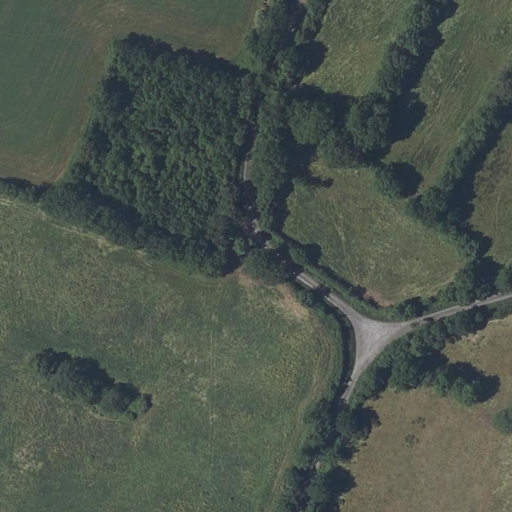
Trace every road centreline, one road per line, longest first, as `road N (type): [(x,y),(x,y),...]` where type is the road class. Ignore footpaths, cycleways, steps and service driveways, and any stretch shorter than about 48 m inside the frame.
road 1 (track): [(377,337),(272,254),(248,214),(249,155),(301,0)]
road 2 (unclassified): [(511,292),(377,337),(331,420),(303,511)]
